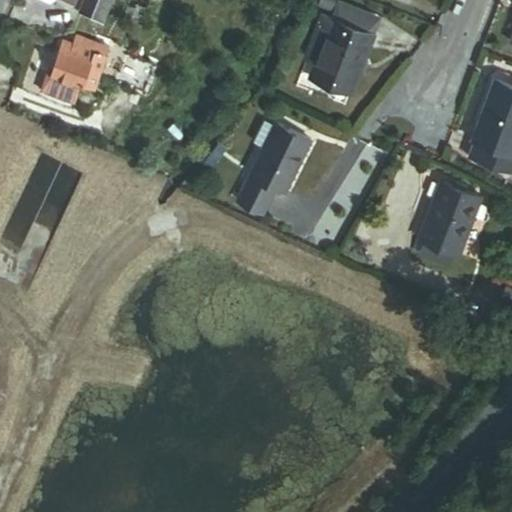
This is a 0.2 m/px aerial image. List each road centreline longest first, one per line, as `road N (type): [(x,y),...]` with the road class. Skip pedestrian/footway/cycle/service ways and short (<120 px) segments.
road 1 (tertiary): [(511,398),(380,511)]
road 2 (residential): [(415,112),(473,0)]
